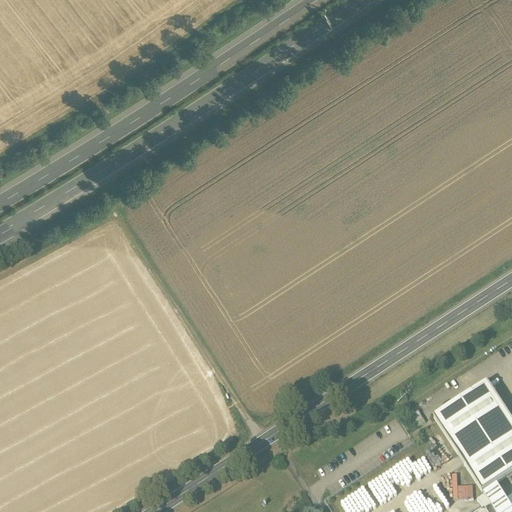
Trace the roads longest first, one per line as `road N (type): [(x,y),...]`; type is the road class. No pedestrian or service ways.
road 1 (motorway): [(0,233),(365,0)]
road 2 (secondary): [(511,281),(157,511)]
road 3 (track): [(263,442),(114,217),(0,277)]
road 4 (motorway): [(320,0),(0,203)]
road 5 (track): [(0,160),(247,0)]
